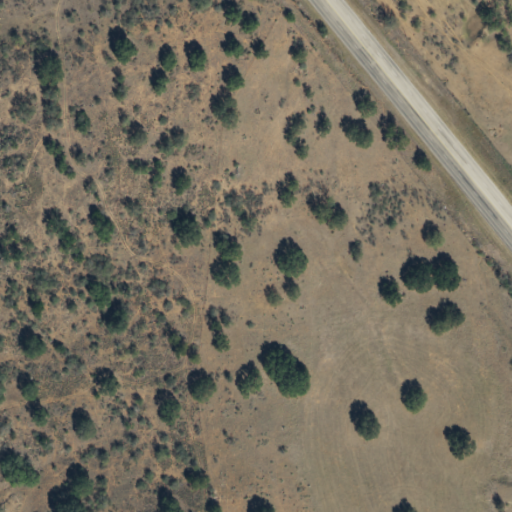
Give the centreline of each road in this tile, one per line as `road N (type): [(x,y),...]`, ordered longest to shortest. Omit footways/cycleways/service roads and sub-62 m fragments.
road 1 (trunk): [(329,0),(511,224)]
road 2 (residential): [(208,511),(178,467),(104,432),(0,447)]
